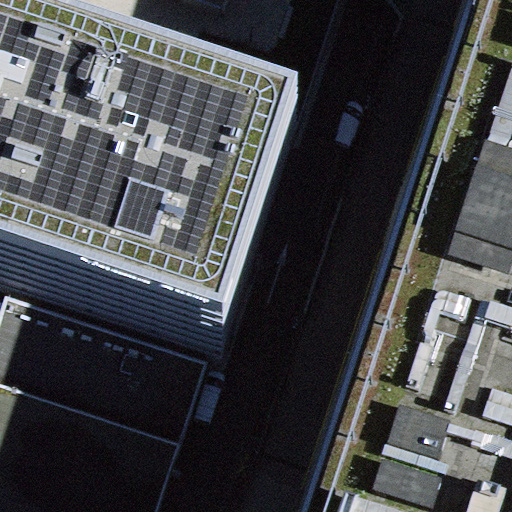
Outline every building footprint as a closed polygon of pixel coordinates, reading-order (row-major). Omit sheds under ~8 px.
[(480,0),(401,0),(250,471),(270,477),(318,492),(480,0)] [(511,0),(483,0),(472,34),(511,47),(511,0)] [(327,475),(441,511),(511,511),(511,47),(472,34),(327,475)] [(66,62),(0,40),(0,291),(222,365),(297,138),(66,62)] [(206,369),(6,303),(0,323),(0,401),(76,427),(176,460),(206,369)] [(0,402),(0,511),(156,511),(174,459),(0,402)] [(315,511),(441,511),(327,475),(315,511)]
